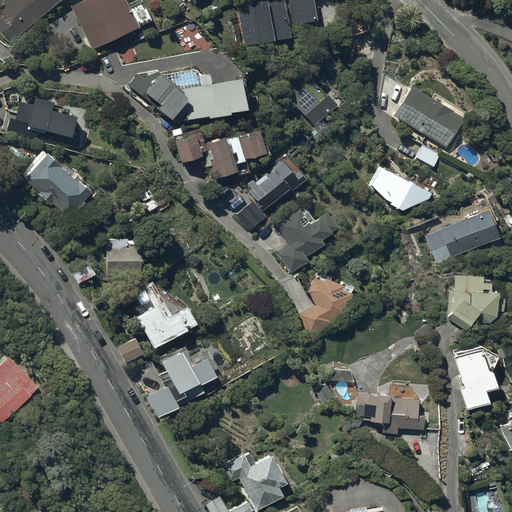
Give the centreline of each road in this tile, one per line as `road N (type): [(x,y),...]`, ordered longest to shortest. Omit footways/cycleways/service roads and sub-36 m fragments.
road 1 (unclassified): [(0,222),(63,303),(183,511)]
road 2 (residential): [(419,0),(478,60),(511,112)]
